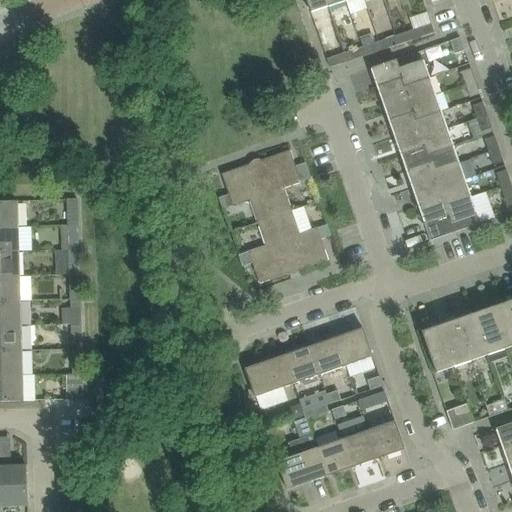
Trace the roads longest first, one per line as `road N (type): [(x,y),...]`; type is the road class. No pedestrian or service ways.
road 1 (residential): [(386,293),(334,124),(329,77)]
road 2 (residential): [(453,472),(416,424),(384,328),(386,293)]
road 3 (residential): [(226,314),(242,329),(365,287),(386,293)]
road 4 (residential): [(511,129),(466,0)]
road 5 (residential): [(386,293),(511,250)]
road 6 (residential): [(45,511),(42,421),(0,422)]
